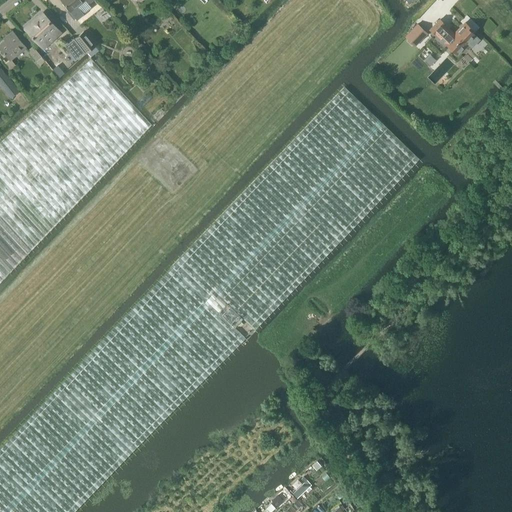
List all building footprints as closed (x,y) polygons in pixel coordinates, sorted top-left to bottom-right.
[(59,0),(69,10),(67,12),(73,20),(75,18),(77,20),(83,15),(77,7),(84,0),(85,0),(88,4),(92,0),(59,0)] [(169,15),(163,12),(160,17),(166,20),(169,15)] [(25,28),(43,48),(57,36),(52,30),(56,27),(42,13),(25,28)] [(444,24),(440,19),(430,29),(435,33),(457,54),(468,43),(472,47),(479,39),(471,32),(473,30),(465,23),(454,34),(444,24)] [(428,33),(418,23),(405,37),(415,46),(428,33)] [(84,31),(75,38),(87,53),(96,45),(84,31)] [(14,33),(0,44),(0,47),(10,60),(25,47),(14,33)] [(84,53),(74,40),(65,46),(76,60),(84,53)] [(40,56),(32,46),(27,50),(35,60),(40,56)] [(0,281),(151,124),(91,59),(0,141),(0,281)] [(19,92),(13,84),(5,74),(0,78),(0,77),(0,84),(11,98),(19,92)] [(0,510),(1,511),(75,511),(133,452),(245,338),(234,327),(233,327),(231,325),(241,316),(255,330),(419,159),(345,87),(171,267),(172,268),(105,337),(0,450),(0,510)]
